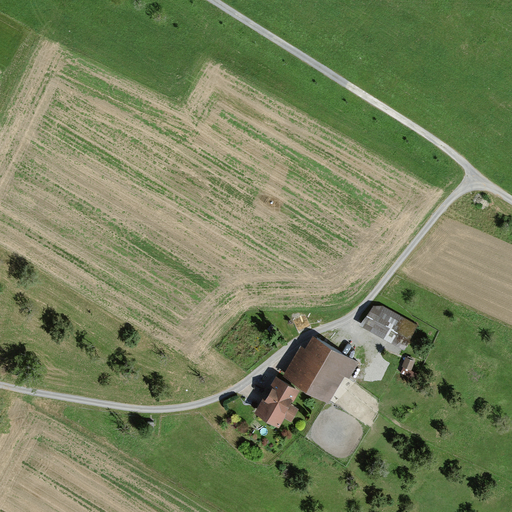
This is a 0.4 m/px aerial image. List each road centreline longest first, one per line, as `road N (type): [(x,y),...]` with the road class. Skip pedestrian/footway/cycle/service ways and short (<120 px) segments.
road 1 (residential): [(0,381),(150,409),(184,407),(355,305),(451,195),(476,181)]
road 2 (track): [(476,181),(458,159),(218,0)]
